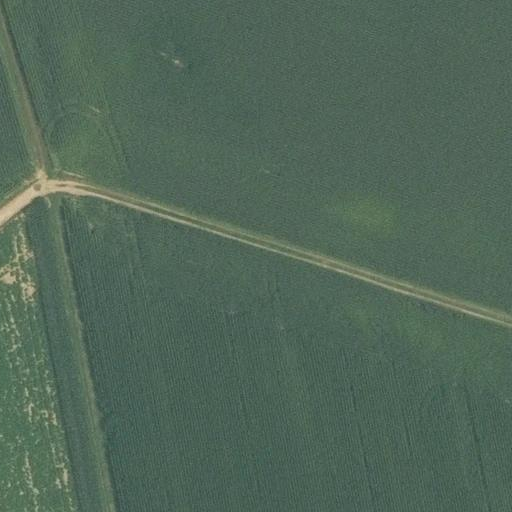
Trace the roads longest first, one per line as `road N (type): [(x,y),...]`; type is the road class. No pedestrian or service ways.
road 1 (track): [(39,178),(137,199),(511,319)]
road 2 (track): [(106,511),(39,178)]
road 3 (track): [(39,178),(0,42)]
